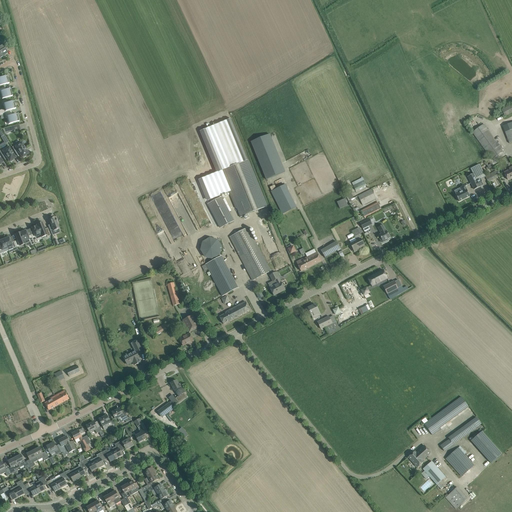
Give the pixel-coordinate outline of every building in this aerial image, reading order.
[(0,89),(5,88),(4,85),(9,84),(7,77),(0,78),(0,89)] [(2,99),(12,96),(10,89),(6,91),(5,88),(0,89),(0,94),(2,99)] [(0,115),(5,115),(11,113),(11,110),(16,109),(14,102),(3,105),(5,111),(3,111),(3,110),(2,110),(0,110),(0,115)] [(511,104),(501,110),(505,117),(511,113),(511,104)] [(12,116),(11,113),(5,115),(6,118),(7,118),(8,124),(19,121),(17,115),(12,116)] [(231,119),(201,131),(218,172),(222,171),(223,174),(249,163),(248,160),(231,119)] [(489,158),(490,157),(492,160),(503,152),(483,125),(472,133),(489,156),(488,157),(489,158)] [(9,143),(4,135),(1,137),(5,145),(9,143)] [(269,135),(251,143),(266,180),(285,173),(269,135)] [(20,142),(12,147),(18,157),(18,156),(20,155),(22,158),(22,157),(23,158),(26,156),(25,155),(28,154),(25,150),(24,148),(24,147),(20,142)] [(7,159),(9,162),(10,162),(10,163),(13,161),(13,160),(15,158),(13,154),(11,152),(8,146),(2,150),(1,149),(0,149),(0,152),(5,160),(7,159)] [(249,163),(223,174),(236,206),(236,207),(238,211),(241,218),(267,208),(249,163)] [(473,174),(468,177),(474,190),(481,187),(480,186),(483,185),(480,179),(485,177),(479,165),(471,169),(473,174)] [(486,176),(489,182),(499,177),(496,171),(486,176)] [(188,177),(178,182),(188,203),(198,198),(188,177)] [(278,187),(285,184),(282,178),(275,182),(278,187)] [(356,191),(366,186),(368,188),(370,187),(368,185),(369,185),(368,184),(369,184),(367,180),(364,182),(363,180),(353,186),(356,191)] [(285,185),(271,192),(282,214),(296,207),(285,185)] [(463,191),(456,195),(459,202),(470,196),(464,186),(461,188),(463,191)] [(371,189),(358,196),(362,205),(376,198),(371,189)] [(207,205),(220,229),(234,221),(222,197),(207,205)] [(337,201),(340,209),(348,205),(345,198),(337,201)] [(378,202),(361,211),(365,218),(381,210),(378,202)] [(369,219),(360,223),(363,229),(372,225),(370,221),(373,219),(372,217),(369,218),(369,219)] [(52,234),(55,233),(54,231),(59,229),(57,223),(57,222),(56,219),(55,218),(54,218),(53,218),(50,219),(49,220),(51,224),(51,226),(48,227),(52,234)] [(42,223),(36,225),(41,237),(46,235),(47,237),(50,235),(47,228),(44,229),(42,223)] [(34,244),(33,241),(41,237),(36,225),(31,227),(34,234),(31,235),(34,244)] [(379,235),(380,237),(381,238),(380,239),(382,243),(387,240),(387,239),(390,238),(387,231),(386,231),(383,225),(378,228),(381,234),(379,235)] [(230,237),(238,252),(253,281),(271,271),(250,231),(251,230),(249,227),(230,237)] [(365,247),(362,242),(359,235),(359,234),(357,229),(352,232),(357,241),(351,244),(354,252),(355,252),(355,251),(360,249),(365,247)] [(25,230),(20,232),(25,244),(30,242),(31,245),(34,244),(31,235),(28,236),(25,230)] [(16,248),(25,244),(20,232),(14,234),(17,240),(14,242),(16,248)] [(8,236),(3,238),(8,251),(8,250),(13,248),(13,249),(16,248),(14,242),(11,243),(8,236)] [(222,247),(218,240),(210,238),(202,242),(200,250),(204,258),(213,260),(220,255),(222,247)] [(330,255),(326,248),(321,251),(325,258),(330,255)] [(321,261),(319,256),(317,252),(303,259),(302,259),(296,262),(301,271),(321,261)] [(226,291),(237,285),(223,260),(209,267),(217,282),(220,280),(226,291)] [(368,278),(372,287),(388,279),(383,270),(368,278)] [(270,288),(272,291),(274,296),(285,290),(276,273),(270,276),(273,281),(275,280),(278,284),(270,288)] [(383,287),(387,294),(398,288),(394,281),(383,287)] [(167,285),(173,306),(179,304),(174,283),(167,285)] [(224,293),(217,297),(226,313),(219,317),(223,324),(250,310),(245,302),(228,311),(226,306),(230,304),(224,293)] [(310,311),(310,313),(313,319),(321,315),(315,305),(312,306),(312,305),(307,308),(309,312),(310,311)] [(183,321),(189,333),(199,327),(192,315),(186,318),(182,312),(174,317),(177,324),(183,321)] [(327,317),(317,322),(321,329),(325,328),(328,334),(329,335),(340,329),(339,328),(336,322),(334,323),(330,324),(327,319),(327,317)] [(153,330),(156,335),(168,329),(166,324),(153,330)] [(194,342),(190,334),(179,339),(183,346),(187,344),(187,346),(194,342)] [(124,357),(123,357),(127,365),(131,363),(131,362),(133,362),(134,365),(137,364),(138,364),(141,363),(140,362),(141,362),(139,359),(137,355),(143,352),(137,340),(136,341),(137,341),(138,344),(134,346),(136,351),(127,355),(127,354),(123,356),(124,357)] [(66,371),(69,376),(80,371),(78,366),(66,371)] [(54,374),(57,382),(65,378),(61,371),(54,374)] [(176,380),(171,383),(175,393),(178,396),(175,398),(179,403),(186,396),(184,393),(185,392),(182,387),(180,384),(178,384),(176,380)] [(69,399),(67,395),(64,391),(55,396),(57,400),(57,399),(60,404),(69,399)] [(45,403),(46,406),(49,410),(60,404),(57,399),(57,400),(55,396),(50,399),(51,400),(45,403)] [(431,419),(424,424),(433,436),(441,430),(440,428),(468,407),(460,397),(431,419)] [(169,403),(158,412),(163,417),(174,409),(169,403)] [(121,412),(120,409),(112,413),(113,414),(110,416),(112,419),(115,418),(115,419),(120,417),(122,420),(124,419),(126,423),(131,420),(130,417),(128,418),(124,410),(121,412)] [(178,428),(186,422),(176,410),(168,416),(178,428)] [(112,426),(114,429),(116,428),(114,422),(111,424),(107,416),(99,419),(103,427),(105,430),(109,428),(109,427),(112,426)] [(450,439),(440,445),(444,450),(483,425),(478,417),(448,436),(450,439)] [(140,419),(134,422),(137,427),(139,430),(140,433),(135,436),(137,439),(139,443),(146,439),(144,436),(145,435),(145,434),(147,432),(143,424),(140,419)] [(105,437),(104,434),(101,429),(98,430),(94,422),(86,426),(90,433),(95,430),(97,434),(99,433),(101,436),(102,438),(105,437)] [(127,425),(124,427),(130,438),(133,437),(127,425)] [(72,434),(74,438),(75,440),(78,439),(80,442),(85,453),(90,450),(84,437),(83,438),(79,430),(72,434)] [(483,431),(472,440),(491,463),(503,454),(483,431)] [(69,453),(73,451),(75,454),(77,452),(76,449),(72,441),(70,443),(66,436),(58,440),(62,447),(65,445),(69,453)] [(133,446),(131,441),(130,439),(122,443),(126,450),(131,447),(130,447),(133,445),(133,446)] [(116,447),(112,449),(117,459),(123,455),(120,450),(123,448),(119,442),(114,445),(116,447)] [(47,446),(51,454),(55,452),(57,456),(62,453),(58,445),(56,446),(54,443),(47,446)] [(408,457),(417,467),(424,461),(423,460),(430,453),(424,446),(416,453),(414,452),(408,457)] [(40,448),(33,451),(38,461),(42,458),(44,461),(49,459),(45,452),(42,453),(40,448)] [(445,459),(461,477),(474,466),(458,448),(445,459)] [(110,462),(117,459),(112,449),(107,452),(106,450),(101,453),(104,458),(107,457),(110,462)] [(34,463),(38,461),(33,451),(27,454),(30,460),(27,461),(31,468),(35,466),(34,463)] [(97,457),(93,459),(98,469),(104,465),(101,460),(104,458),(101,453),(96,455),(97,457)] [(26,470),(31,468),(27,461),(25,462),(21,455),(15,458),(19,467),(24,465),(26,470)] [(11,467),(9,468),(11,474),(16,472),(15,470),(19,467),(15,458),(8,461),(11,467)] [(79,467),(74,469),(80,479),(86,475),(84,473),(87,471),(86,468),(83,463),(82,461),(82,462),(80,459),(79,459),(80,462),(79,463),(79,465),(78,465),(79,467)] [(82,461),(83,463),(86,468),(89,467),(92,472),(98,469),(93,459),(89,462),(87,459),(82,461)] [(424,471),(421,474),(426,480),(429,477),(437,485),(439,483),(445,477),(432,461),(423,469),(424,471)] [(11,474),(9,468),(7,466),(5,467),(2,462),(0,463),(0,473),(1,475),(5,473),(7,476),(11,474)] [(145,472),(148,478),(155,474),(154,472),(155,471),(151,465),(145,469),(146,471),(145,472)] [(69,470),(64,473),(67,478),(70,477),(73,482),(80,479),(74,469),(70,472),(69,470)] [(59,475),(55,477),(56,479),(61,489),(67,485),(64,480),(67,478),(64,473),(59,475)] [(141,489),(143,492),(152,486),(151,484),(158,479),(155,474),(148,478),(144,480),(147,485),(141,489)] [(55,492),(61,489),(56,479),(55,477),(54,476),(50,479),(50,480),(46,482),(46,483),(49,488),(52,486),(55,492)] [(46,482),(43,477),(39,480),(39,481),(35,484),(40,493),(46,490),(43,484),(46,483),(46,482)] [(18,485),(13,488),(18,498),(25,494),(23,492),(26,490),(24,486),(21,481),(17,483),(18,485)] [(131,491),(133,495),(139,491),(137,487),(136,488),(133,481),(127,484),(131,491)] [(34,482),(29,484),(29,483),(24,486),(26,490),(27,493),(30,491),(33,497),(40,493),(35,484),(34,482)] [(130,496),(133,495),(131,491),(127,484),(126,483),(120,486),(123,490),(123,491),(125,494),(128,492),(130,496)] [(154,485),(152,486),(143,492),(144,494),(150,491),(151,491),(154,496),(158,494),(166,490),(166,489),(164,490),(161,485),(155,488),(154,485)] [(12,501),(18,498),(13,488),(9,490),(7,487),(2,490),(6,497),(9,496),(12,501)] [(457,487),(445,498),(456,509),(467,499),(457,487)] [(158,494),(161,500),(169,495),(166,490),(158,494)] [(115,491),(110,494),(116,505),(121,501),(115,491)] [(104,497),(106,502),(108,504),(110,508),(116,505),(110,494),(104,497)] [(127,505),(130,510),(133,508),(130,503),(127,497),(124,499),(127,505)] [(92,504),(96,511),(99,511),(103,510),(102,508),(98,501),(92,504)] [(171,501),(160,507),(162,510),(166,508),(167,511),(174,507),(171,501)]
